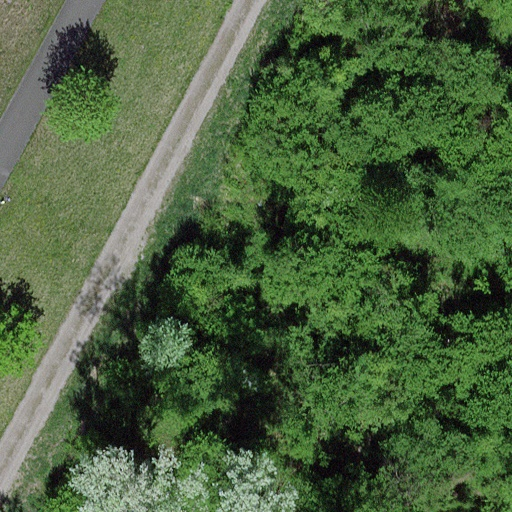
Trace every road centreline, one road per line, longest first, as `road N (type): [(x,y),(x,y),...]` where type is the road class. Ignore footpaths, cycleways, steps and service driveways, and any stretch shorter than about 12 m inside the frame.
road 1 (track): [(0,500),(268,0)]
road 2 (track): [(0,151),(83,0)]
